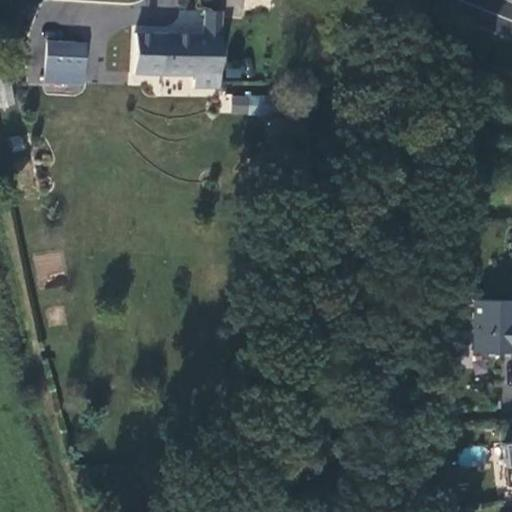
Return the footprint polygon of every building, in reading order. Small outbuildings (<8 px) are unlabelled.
[(220,86),(218,7),(202,8),(201,34),(134,35),(133,74),(201,75),(201,87),(220,86)] [(45,72),(83,73),(83,45),(46,44),(45,72)] [(265,115),(266,95),(230,93),(230,113),(265,115)] [(471,351),(511,351),(510,356),(511,356),(511,308),(511,309),(511,299),(471,299),(471,351)] [(511,441),(500,443),(505,486),(511,485),(511,441)]
